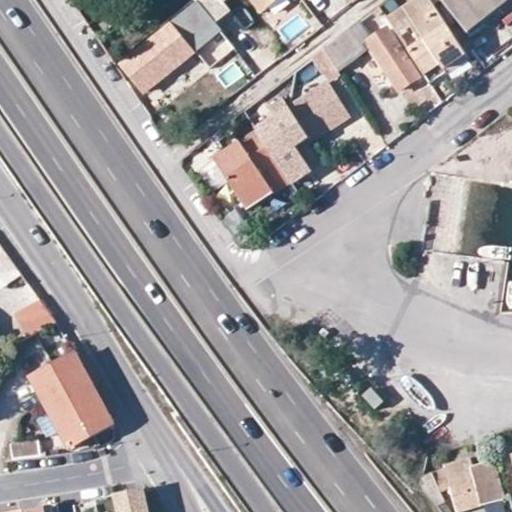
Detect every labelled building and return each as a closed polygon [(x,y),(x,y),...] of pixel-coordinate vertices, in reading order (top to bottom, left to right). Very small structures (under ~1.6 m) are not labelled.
[(189,0),(157,25),(162,30),(120,63),(144,93),(194,54),(219,33),(212,23),(194,0),(189,0)] [(172,0),(151,17),(157,25),(189,0),(172,0)] [(239,2),(237,0),(194,0),(212,23),(239,2)] [(250,0),(261,12),(276,0),(290,0),(293,2),(295,0),(250,0)] [(397,33),(409,25),(420,41),(408,49),(429,82),(446,72),(444,70),(457,60),(441,35),(449,30),(435,7),(429,0),(414,0),(387,17),(397,33)] [(429,0),(435,7),(443,2),(467,33),(508,0),(429,0)] [(364,49),(370,44),(397,86),(415,75),(386,29),(370,37),(360,19),(350,27),(364,49)] [(408,49),(420,41),(409,25),(397,33),(408,49)] [(364,49),(350,27),(324,47),(337,69),(364,49)] [(449,30),(441,35),(457,60),(444,70),(446,72),(468,58),(449,30)] [(194,54),(209,71),(234,50),(219,33),(194,54)] [(337,69),(324,47),(312,57),(328,82),(340,73),(337,69)] [(310,138),(311,138),(347,114),(328,82),(290,106),(307,133),(310,138)] [(293,142),(307,133),(290,106),(284,98),(274,104),(280,113),(255,129),(257,132),(291,183),(292,185),(312,171),(296,147),(293,142)] [(353,122),(347,114),(311,138),(317,148),(353,122)] [(257,132),(214,161),(247,211),(291,183),(257,132)] [(296,147),(310,138),(307,133),(293,142),(296,147)] [(0,287),(19,275),(0,246),(0,287)] [(289,268),(304,287),(323,272),(309,253),(289,268)] [(16,315),(28,338),(56,324),(40,302),(16,315)] [(71,449),(112,425),(75,357),(32,380),(71,449)] [(12,443),(14,460),(41,457),(39,441),(12,443)] [(448,485),(456,511),(501,499),(490,461),(471,468),(468,458),(443,464),(445,471),(438,473),(442,487),(448,485)] [(110,496),(113,511),(149,511),(144,488),(110,496)]
